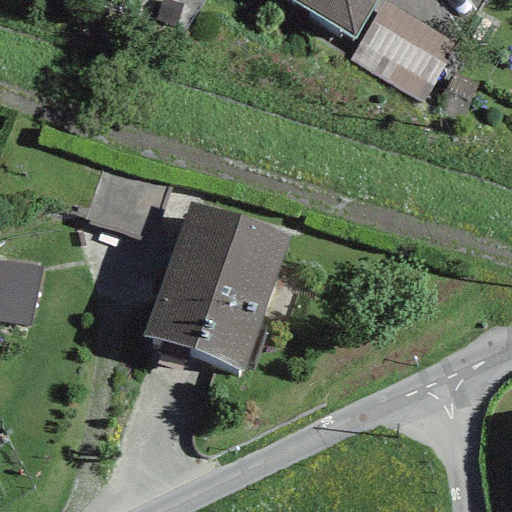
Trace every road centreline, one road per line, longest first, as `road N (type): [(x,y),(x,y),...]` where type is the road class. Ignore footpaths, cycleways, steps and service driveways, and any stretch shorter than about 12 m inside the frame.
road 1 (residential): [(511,260),(0,101)]
road 2 (residential): [(447,380),(166,511)]
road 3 (residential): [(447,380),(469,511)]
